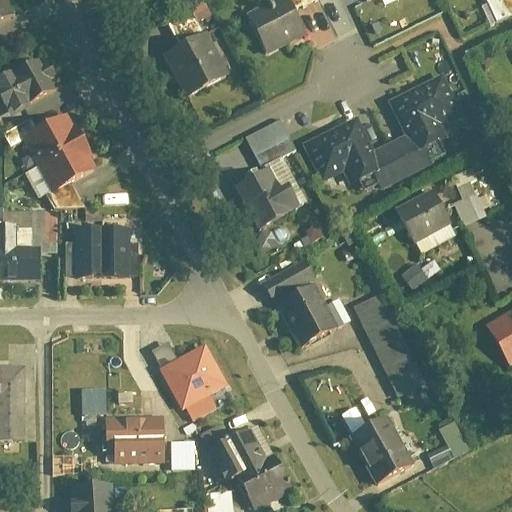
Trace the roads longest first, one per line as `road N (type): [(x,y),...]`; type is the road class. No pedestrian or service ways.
road 1 (residential): [(54,0),(213,305)]
road 2 (residential): [(213,305),(302,454),(347,511)]
road 3 (residential): [(213,305),(174,318),(0,321)]
